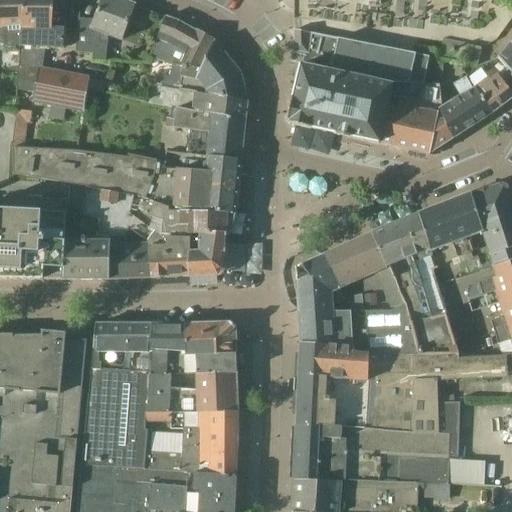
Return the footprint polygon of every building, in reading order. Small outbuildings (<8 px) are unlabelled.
[(23,0),(0,0),(0,43),(3,45),(8,48),(20,48),(23,0)] [(23,0),(20,48),(18,79),(35,82),(32,103),(84,112),(90,76),(44,69),(44,63),(39,63),(41,47),(67,47),(68,20),(55,20),(55,0),(23,0)] [(135,6),(119,0),(103,0),(93,29),(79,28),(78,53),(96,54),(95,57),(107,58),(108,50),(110,36),(122,40),(135,6)] [(165,62),(173,65),(170,78),(164,77),(163,85),(181,88),(185,67),(198,68),(201,62),(204,63),(215,42),(179,22),(166,17),(156,45),(152,56),(165,62)] [(295,30),(295,52),(306,53),(305,32),(295,30)] [(392,85),(397,83),(425,83),(426,83),(431,57),(305,32),(306,53),(303,66),(300,65),(288,116),(295,127),(312,130),(312,129),(351,139),(351,138),(370,142),(379,144),(383,127),(392,85)] [(444,39),(443,41),(443,43),(441,54),(441,55),(440,57),(463,62),(467,44),(444,39)] [(511,41),(499,59),(507,69),(511,74),(511,41)] [(181,88),(197,91),(198,93),(248,103),(240,75),(215,42),(204,63),(201,62),(198,68),(185,67),(181,88)] [(489,79),(477,88),(492,114),(511,98),(511,74),(507,69),(491,81),(489,79)] [(190,130),(186,156),(201,157),(207,158),(242,161),(248,103),(198,93),(197,91),(181,88),(163,85),(153,83),(149,104),(172,109),(169,119),(175,120),(173,128),(190,130)] [(452,140),(439,110),(442,108),(438,84),(426,83),(425,83),(397,83),(392,85),(383,127),(379,144),(429,155),(452,140)] [(477,88),(442,108),(439,110),(452,140),(492,114),(477,88)] [(17,110),(13,148),(24,149),(28,123),(31,124),(32,112),(17,110)] [(242,161),(207,158),(206,173),(167,168),(167,163),(128,155),(128,158),(75,151),(24,149),(13,148),(13,174),(88,188),(88,187),(102,190),(120,193),(136,197),(155,203),(174,210),(174,212),(236,215),(240,175),(242,161)] [(496,277),(511,272),(511,201),(506,183),(473,194),(471,195),(482,233),(484,237),(484,238),(490,256),(489,256),(490,257),(493,266),(493,267),(496,277)] [(100,205),(117,209),(120,193),(102,190),(100,205)] [(431,249),(432,253),(433,257),(454,249),(457,256),(471,250),(469,244),(484,238),(484,237),(482,233),(471,195),(420,215),(427,237),(431,249)] [(61,280),(61,281),(65,281),(65,280),(66,243),(64,243),(67,200),(4,197),(3,210),(0,210),(0,279),(43,281),(43,280),(56,280),(61,280)] [(190,239),(191,235),(227,235),(228,234),(232,231),(236,215),(174,212),(174,210),(155,203),(150,218),(154,219),(152,227),(155,230),(166,240),(190,239)] [(432,253),(431,249),(427,237),(420,215),(372,234),(388,268),(391,266),(395,278),(404,298),(406,304),(418,356),(459,355),(458,350),(446,314),(432,318),(414,259),(432,253)] [(150,246),(151,251),(151,279),(189,277),(190,239),(166,240),(155,230),(147,241),(150,246)] [(96,243),(66,243),(65,280),(107,280),(107,281),(109,281),(109,280),(110,280),(110,247),(111,238),(98,234),(96,243)] [(406,304),(404,298),(395,278),(391,266),(388,268),(372,234),(325,256),(341,290),(375,275),(390,311),(406,304)] [(191,235),(190,239),(189,277),(216,275),(218,275),(219,274),(221,273),(222,271),(223,270),(225,263),(227,235),(191,235)] [(150,246),(110,247),(110,280),(151,279),(151,251),(150,246)] [(344,298),(341,290),(325,256),(299,267),(297,272),(299,312),(332,311),(332,312),(364,312),(364,307),(363,295),(344,298)] [(511,300),(511,272),(496,277),(479,283),(483,294),(483,295),(495,291),(499,304),(511,300)] [(468,299),(483,294),(479,283),(472,286),(467,296),(468,299)] [(376,294),(363,295),(364,307),(377,306),(376,294)] [(511,300),(499,304),(504,317),(491,321),(495,333),(511,327),(511,300)] [(332,311),(299,312),(301,343),(354,351),(353,356),(361,356),(366,356),(418,356),(406,304),(390,311),(364,312),(332,312),(332,311)] [(186,375),(194,375),(194,370),(236,369),(235,329),(230,324),(185,325),(186,353),(186,375)] [(150,352),(150,351),(150,325),(97,325),(83,466),(117,468),(144,470),(145,451),(146,422),(147,414),(149,376),(150,352)] [(150,325),(150,351),(150,352),(149,376),(167,375),(167,355),(159,354),(159,349),(170,350),(170,352),(186,353),(185,325),(150,325)] [(511,327),(495,333),(498,344),(511,341),(511,343),(511,353),(506,356),(506,357),(511,354),(511,327)] [(43,332),(43,337),(13,338),(13,336),(0,336),(0,511),(70,511),(83,381),(87,341),(65,339),(66,335),(43,332)] [(366,356),(361,356),(353,356),(354,351),(301,343),(298,425),(319,427),(319,426),(384,431),(384,434),(439,433),(438,403),(454,403),(453,396),(438,397),(438,381),(508,378),(508,375),(506,357),(506,356),(459,358),(459,355),(418,356),(366,356)] [(237,390),(236,369),(194,370),(194,375),(195,389),(170,390),(170,413),(209,412),(237,411),(236,390),(237,390)] [(147,414),(169,413),(170,375),(167,375),(149,376),(147,414)] [(459,403),(454,403),(438,403),(439,433),(384,434),(384,431),(319,426),(319,427),(298,425),(295,480),(341,484),(419,484),(451,485),(484,487),(485,462),(458,461),(459,403)] [(209,412),(169,413),(147,414),(146,422),(171,422),(171,433),(183,433),(182,454),(145,451),(144,470),(222,475),(236,476),(237,457),(238,411),(237,411),(209,412)] [(144,470),(117,468),(112,511),(149,511),(149,510),(167,511),(233,511),(235,491),(222,491),(222,475),(144,470)] [(417,511),(419,484),(341,484),(295,480),(292,511),(417,511)]
